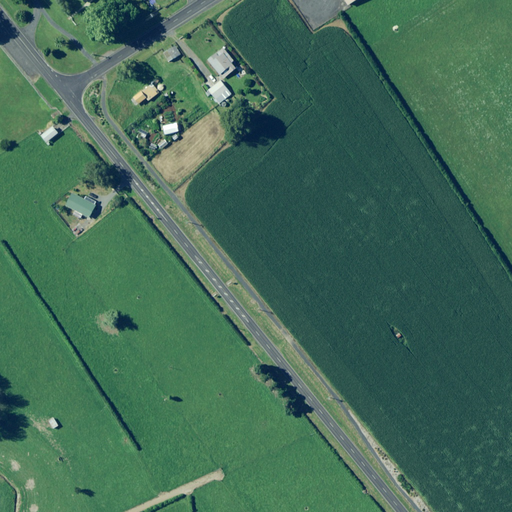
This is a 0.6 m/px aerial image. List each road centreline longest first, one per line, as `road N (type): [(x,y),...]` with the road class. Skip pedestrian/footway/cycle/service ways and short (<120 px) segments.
road 1 (tertiary): [(402,511),(63,92)]
road 2 (unclassified): [(205,0),(63,92)]
